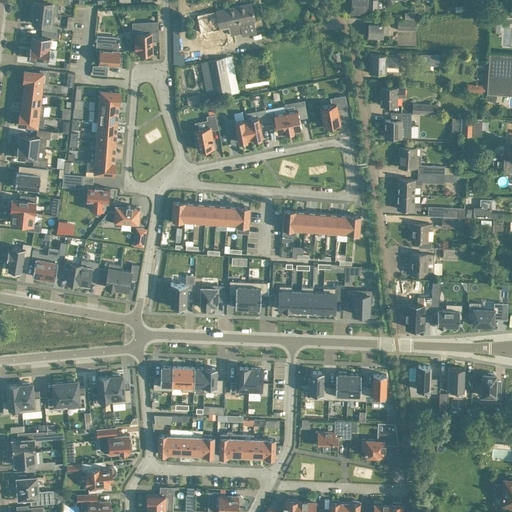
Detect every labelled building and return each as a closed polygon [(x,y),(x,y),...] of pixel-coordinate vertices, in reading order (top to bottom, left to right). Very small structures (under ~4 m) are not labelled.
[(37,0),(34,0),(33,11),(53,13),(54,3),(61,4),(61,0),(46,0),(46,1),(37,0)] [(377,0),(349,0),(349,2),(350,4),(352,4),(351,13),(365,13),(366,9),(377,9),(377,0)] [(485,0),(475,0),(476,9),(486,9),(485,0)] [(257,32),(255,24),(256,24),(251,2),(216,10),(222,36),(242,32),(243,35),(257,32)] [(216,10),(191,16),(193,25),(194,29),(195,33),(201,32),(203,41),(222,36),(216,10)] [(33,11),(32,22),(45,24),(45,30),(60,31),(60,25),(52,24),(53,13),(33,11)] [(404,12),(404,19),(414,19),(414,11),(408,11),(408,12),(404,12)] [(174,19),(176,63),(186,62),(186,52),(181,52),(179,19),(174,19)] [(398,19),(397,29),(415,30),(415,20),(398,19)] [(135,29),(130,29),(131,37),(135,37),(135,50),(140,50),(141,52),(152,52),(152,40),(159,39),(158,21),(150,21),(150,25),(144,25),(145,32),(137,32),(136,30),(135,29)] [(369,24),(368,36),(382,36),(382,33),(388,33),(388,25),(383,25),(383,24),(369,24)] [(31,34),(30,45),(50,48),(51,37),(59,38),(60,31),(45,30),(44,36),(31,34)] [(118,43),(118,35),(99,34),(99,38),(105,38),(105,43),(118,43)] [(93,65),(93,73),(107,74),(107,66),(106,66),(106,63),(121,64),(121,56),(119,56),(120,50),(112,49),(112,45),(102,44),(102,49),(100,48),(99,63),(100,63),(100,66),(93,65)] [(30,45),(29,57),(40,58),(40,64),(54,66),(55,59),(49,58),(50,48),(30,45)] [(487,85),(487,93),(511,94),(511,54),(489,52),(489,56),(489,65),(487,83),(487,85)] [(370,54),(369,71),(385,72),(385,66),(399,67),(399,62),(399,55),(386,55),(386,54),(370,54)] [(430,54),(430,65),(439,65),(440,55),(430,54)] [(224,57),(208,60),(215,96),(231,93),(224,57)] [(43,71),(24,69),(23,80),(42,83),(43,71)] [(68,71),(66,85),(73,86),(75,72),(68,71)] [(42,83),(23,80),(23,81),(25,81),(24,91),(41,93),(42,83)] [(467,84),(466,91),(487,93),(487,85),(484,85),(467,84)] [(381,86),(381,104),(397,104),(397,96),(404,96),(404,87),(397,87),(397,86),(381,86)] [(100,89),(100,100),(118,101),(119,102),(120,91),(100,89)] [(40,104),(41,93),(24,91),(22,102),(40,104)] [(201,93),(189,95),(190,103),(202,101),(201,93)] [(331,104),(319,106),(323,126),(340,123),(338,109),(348,107),(345,94),(330,97),(331,104)] [(489,94),(487,101),(495,103),(497,96),(489,94)] [(95,100),(94,109),(118,112),(118,101),(100,100),(95,100)] [(40,104),(22,102),(21,112),(19,112),(19,113),(43,115),(44,105),(40,104)] [(413,103),(412,112),(432,113),(432,112),(438,112),(438,105),(433,105),(413,103)] [(297,110),(286,112),(290,132),(290,131),(294,130),(301,128),(299,117),(307,116),(305,105),(297,106),(297,110)] [(99,110),(94,110),(93,120),(117,122),(118,112),(99,110)] [(274,111),(265,112),(268,123),(275,122),(277,133),(285,132),(289,132),(290,132),(286,112),(274,114),(274,111)] [(249,119),(246,119),(250,138),(252,138),(253,139),(254,138),(256,140),(260,139),(261,137),(262,137),(260,125),(268,123),(265,112),(258,114),(258,116),(249,118),(249,119)] [(38,115),(19,113),(18,124),(37,126),(38,115)] [(215,113),(206,115),(208,126),(195,128),(199,149),(214,146),(211,130),(218,128),(215,113)] [(462,116),(461,133),(472,134),(473,117),(462,116)] [(250,138),(246,119),(244,120),(243,119),(234,121),(234,118),(226,120),(228,131),(236,130),(238,141),(248,139),(250,138)] [(411,119),(385,119),(385,136),(411,136),(411,119)] [(117,122),(98,120),(97,131),(116,132),(117,122)] [(17,144),(45,148),(46,137),(50,138),(51,130),(37,129),(36,135),(20,133),(19,144),(17,144)] [(116,132),(97,131),(97,141),(115,142),(116,132)] [(115,142),(97,141),(96,151),(115,152),(115,142)] [(17,144),(16,156),(33,158),(33,164),(47,166),(47,158),(44,158),(45,148),(17,144)] [(400,146),(399,166),(419,167),(419,172),(431,172),(444,172),(455,173),(455,169),(454,169),(448,169),(448,165),(420,164),(419,164),(419,161),(415,161),(416,147),(400,146)] [(115,152),(96,151),(95,161),(115,163),(115,162),(114,162),(115,152)] [(511,158),(503,158),(503,173),(511,173),(511,158)] [(115,163),(95,161),(94,172),(114,173),(115,163)] [(14,178),(13,184),(15,185),(15,186),(39,189),(40,181),(46,182),(47,169),(29,166),(29,173),(17,171),(16,178),(14,178)] [(431,172),(431,181),(445,182),(445,180),(456,181),(456,179),(456,173),(455,173),(444,172),(431,172)] [(83,174),(63,173),(63,177),(63,179),(62,185),(82,187),(83,174)] [(398,193),(417,194),(417,185),(422,186),(422,178),(417,178),(417,179),(398,178),(398,193)] [(98,210),(104,210),(104,209),(105,209),(106,203),(104,202),(104,201),(108,201),(109,187),(103,187),(103,186),(100,186),(100,187),(97,186),(97,185),(94,185),(94,186),(87,186),(86,199),(90,200),(90,209),(95,210),(95,211),(98,211),(98,210)] [(40,195),(25,193),(25,199),(13,198),(11,210),(30,212),(32,201),(40,202),(40,195)] [(398,193),(397,208),(416,209),(416,210),(421,210),(421,203),(416,203),(417,194),(398,193)] [(52,204),(51,214),(58,215),(59,204),(60,197),(53,196),(52,204)] [(466,212),(466,216),(473,216),(491,217),(499,217),(499,213),(491,212),(491,207),(491,199),(480,199),(480,206),(473,206),(473,212),(471,212),(466,212)] [(185,202),(173,201),(172,219),(183,220),(185,202)] [(196,202),(185,202),(183,220),(194,221),(196,202)] [(205,222),(206,203),(196,202),(194,221),(205,222)] [(217,204),(206,203),(205,222),(216,222),(217,204)] [(110,209),(102,219),(114,220),(114,223),(137,225),(139,207),(132,206),(132,204),(127,204),(126,204),(126,205),(126,206),(126,207),(115,206),(115,210),(110,209)] [(228,205),(217,204),(216,222),(226,223),(228,205)] [(239,206),(228,205),(226,223),(237,224),(239,206)] [(250,207),(239,206),(237,224),(249,225),(250,207)] [(428,215),(443,216),(464,217),(465,210),(444,209),(444,207),(429,206),(428,215)] [(282,233),(293,234),(294,229),(295,210),(284,209),(282,233)] [(30,212),(11,210),(10,221),(22,223),(21,229),(36,231),(37,224),(29,224),(30,212)] [(306,211),(295,210),(294,229),(305,229),(306,211)] [(317,212),(306,211),(305,229),(315,230),(317,212)] [(326,231),(328,213),(317,212),(315,230),(326,231)] [(338,214),(328,213),(326,231),(337,232),(338,214)] [(349,214),(338,214),(337,232),(348,233),(349,214)] [(349,214),(348,233),(359,234),(360,215),(349,214)] [(464,219),(464,217),(443,216),(443,218),(442,218),(441,226),(461,227),(461,219),(464,219)] [(432,224),(421,223),(411,223),(410,226),(413,227),(412,240),(419,240),(418,246),(431,247),(431,241),(428,240),(428,230),(432,230),(432,224)] [(137,227),(134,244),(143,246),(146,228),(137,227)] [(61,241),(59,253),(65,254),(67,242),(61,241)] [(8,249),(6,259),(9,260),(8,269),(21,271),(23,257),(29,258),(31,244),(23,242),(22,247),(12,245),(11,249),(8,249)] [(33,248),(30,262),(34,263),(32,275),(44,277),(48,253),(44,253),(40,252),(40,249),(33,248)] [(443,248),(443,257),(460,257),(460,255),(466,256),(466,249),(460,248),(451,248),(443,248)] [(410,272),(420,273),(426,273),(433,273),(434,253),(427,253),(411,252),(410,272)] [(48,253),(44,277),(55,279),(59,255),(48,253)] [(64,260),(62,272),(68,273),(66,281),(78,283),(82,259),(81,258),(81,263),(64,260)] [(82,259),(78,283),(78,282),(79,282),(79,284),(83,285),(84,283),(89,284),(90,277),(96,278),(99,262),(82,259)] [(116,288),(120,269),(121,264),(105,261),(104,267),(108,268),(105,286),(116,288)] [(131,270),(120,269),(116,288),(128,290),(130,278),(136,279),(139,264),(132,263),(131,270)] [(345,265),(345,281),(351,281),(352,273),(360,273),(360,265),(345,265)] [(168,286),(168,295),(171,295),(170,305),(186,306),(186,288),(194,288),(194,274),(186,274),(186,282),(171,281),(171,286),(168,286)] [(229,280),(229,293),(235,293),(235,307),(247,307),(248,281),(229,280)] [(422,280),(421,289),(432,290),(432,280),(422,280)] [(248,281),(247,307),(250,307),(250,308),(257,309),(257,307),(260,308),(260,294),(267,294),(267,281),(248,281)] [(202,283),(201,304),(202,304),(202,307),(210,307),(210,304),(217,305),(217,297),(223,297),(224,284),(202,283)] [(323,292),(323,311),(334,311),(335,298),(344,298),(344,283),(336,283),(335,287),(324,287),(323,287),(323,291),(323,292)] [(279,285),(278,308),(283,308),(283,309),(290,310),(291,310),(291,309),(290,309),(291,290),(292,290),(292,285),(291,285),(279,285)] [(302,291),(301,309),(311,310),(312,310),(313,286),(301,286),(301,291),(302,291)] [(313,286),(312,310),(323,311),(323,292),(323,291),(313,291),(313,286)] [(347,289),(346,301),(353,301),(353,313),(369,313),(369,301),(372,301),(372,290),(347,289)] [(291,290),(290,309),(291,309),(301,309),(302,291),(301,291),(292,290),(291,290)] [(405,310),(405,318),(406,318),(406,326),(423,327),(423,318),(424,318),(425,311),(431,311),(432,296),(417,295),(417,302),(407,302),(407,310),(405,310)] [(469,302),(469,316),(473,316),(473,324),(485,324),(485,326),(491,327),(491,325),(493,325),(494,318),(502,318),(502,302),(494,302),(494,308),(480,307),(480,302),(469,302)] [(437,308),(436,324),(438,324),(438,325),(446,326),(446,325),(459,325),(459,317),(461,317),(461,304),(446,303),(446,309),(437,308)] [(418,364),(417,388),(429,389),(428,392),(437,392),(437,377),(430,377),(430,365),(418,364)] [(154,376),(153,389),(172,389),(173,365),(161,365),(160,376),(154,376)] [(173,365),(172,389),(172,387),(175,387),(182,387),(182,390),(183,366),(173,365)] [(183,366),(182,390),(193,390),(194,366),(183,366)] [(194,366),(193,390),(194,390),(194,385),(204,386),(203,391),(204,391),(205,366),(204,366),(204,367),(194,366)] [(205,366),(204,391),(222,391),(223,379),(216,378),(217,367),(205,366)] [(230,380),(230,393),(237,393),(237,391),(249,391),(250,367),(237,366),(237,380),(230,380)] [(250,367),(249,391),(260,391),(260,394),(268,394),(268,381),(262,381),(262,368),(250,367)] [(454,367),(453,390),(467,390),(468,367),(454,367)] [(309,378),(308,385),(310,385),(309,397),(329,398),(329,385),(323,385),(323,371),(310,371),(310,378),(309,378)] [(329,385),(329,398),(347,399),(348,373),(346,373),(346,371),(339,371),(339,372),(336,372),(335,386),(329,385)] [(482,374),(482,394),(494,395),(494,400),(500,400),(501,389),(495,389),(495,374),(494,374),(494,372),(488,372),(487,374),(482,374)] [(112,375),(110,376),(113,402),(131,401),(130,388),(124,388),(123,382),(122,374),(120,375),(120,373),(112,374),(112,375)] [(348,373),(347,399),(366,400),(366,387),(360,387),(361,373),(348,373)] [(366,387),(366,400),(385,400),(386,388),(387,389),(387,381),(386,381),(386,374),(373,373),(373,387),(366,387)] [(93,392),(92,392),(94,405),(101,404),(101,402),(112,401),(112,402),(113,402),(110,376),(109,376),(109,375),(97,376),(98,385),(99,391),(93,392)] [(67,381),(65,381),(67,407),(86,406),(85,393),(79,393),(78,387),(77,380),(75,380),(75,379),(67,380),(67,381)] [(48,396),(47,396),(48,409),(67,407),(65,381),(52,382),(53,389),(54,396),(48,396)] [(22,384),(20,384),(22,411),(23,411),(41,409),(40,396),(39,396),(33,397),(33,390),(32,383),(30,383),(30,382),(22,382),(22,384)] [(3,400),(2,400),(3,413),(22,411),(20,384),(19,384),(19,383),(7,384),(8,393),(8,400),(3,400)] [(439,392),(439,408),(448,408),(448,392),(439,392)] [(211,406),(211,413),(218,413),(224,414),(224,398),(216,398),(216,406),(211,406)] [(171,415),(154,414),(155,422),(171,423),(171,420),(171,415)] [(328,446),(328,448),(337,449),(338,437),(350,437),(351,420),(335,420),(334,431),(316,430),(316,440),(317,440),(317,444),(322,444),(322,446),(328,446)] [(368,458),(376,458),(377,456),(379,456),(379,452),(383,452),(383,448),(384,448),(384,444),(398,444),(395,422),(387,422),(383,422),(383,431),(377,431),(377,439),(361,438),(361,449),(365,449),(364,451),(365,451),(365,456),(368,455),(368,458)] [(116,426),(97,428),(98,436),(99,436),(99,443),(109,442),(110,452),(120,451),(120,452),(128,452),(128,451),(130,450),(130,449),(132,449),(131,442),(129,442),(128,434),(117,435),(116,426)] [(28,438),(12,438),(13,452),(35,451),(34,439),(64,437),(63,429),(28,431),(28,438)] [(219,455),(231,456),(231,455),(230,455),(231,433),(232,433),(232,431),(227,431),(227,433),(220,433),(219,455)] [(493,431),(492,440),(503,441),(504,432),(493,431)] [(230,455),(231,455),(241,455),(242,433),(232,433),(231,433),(230,455)] [(253,434),(242,433),(241,455),(252,456),(253,437),(253,438),(253,434)] [(169,452),(170,434),(159,434),(158,453),(170,453),(170,452),(169,452)] [(180,453),(181,435),(170,434),(169,452),(170,452),(180,453)] [(213,455),(214,434),(202,434),(202,436),(203,436),(202,454),(201,454),(201,455),(213,455)] [(181,435),(180,453),(191,453),(192,435),(181,435)] [(202,436),(192,435),(191,453),(202,454),(203,436),(202,436)] [(263,456),(264,438),(253,438),(252,456),(263,456)] [(275,438),(264,438),(263,456),(263,457),(274,457),(275,438)] [(71,442),(65,442),(66,455),(73,454),(71,442)] [(35,451),(13,452),(13,459),(14,459),(15,465),(36,463),(35,451)] [(55,460),(39,461),(39,469),(55,468),(55,460)] [(89,483),(90,491),(102,490),(101,486),(110,485),(110,479),(113,479),(112,475),(114,475),(115,474),(116,473),(117,471),(117,469),(116,468),(116,467),(115,466),(113,465),(112,465),(106,466),(106,467),(100,467),(100,466),(94,467),(93,461),(81,462),(82,475),(86,474),(87,484),(89,483)] [(31,504),(53,502),(53,490),(38,491),(37,475),(27,476),(27,474),(18,475),(18,477),(17,477),(17,484),(16,485),(17,491),(18,491),(18,498),(30,497),(31,504)] [(494,483),(493,497),(501,498),(500,504),(502,504),(502,505),(511,505),(511,503),(511,502),(511,476),(508,476),(508,479),(504,478),(504,479),(502,479),(501,483),(494,483)] [(145,495),(145,502),(147,502),(146,503),(147,503),(147,509),(165,509),(173,510),(173,495),(174,486),(160,486),(160,494),(147,493),(147,495),(145,495)] [(210,491),(209,505),(218,505),(218,511),(219,511),(225,511),(224,511),(233,511),(238,511),(238,503),(240,503),(242,502),(243,500),(243,498),(242,496),(240,495),(226,494),(227,489),(221,489),(221,491),(210,491)] [(110,507),(110,499),(97,500),(97,493),(77,493),(77,500),(81,500),(81,506),(88,506),(88,511),(111,511),(112,507),(110,507)] [(309,500),(301,499),(300,511),(315,511),(316,498),(309,498),(309,500)] [(277,511),(300,511),(301,500),(298,500),(298,499),(286,499),(286,505),(284,505),(283,511),(277,511)] [(344,511),(345,502),(345,501),(340,501),(338,501),(338,499),(331,499),(331,500),(330,500),(329,511),(344,511)] [(344,511),(359,511),(360,502),(358,501),(358,500),(352,500),(352,501),(350,501),(350,502),(345,502),(344,511)] [(388,511),(389,503),(387,503),(383,502),(383,503),(381,503),(381,501),(374,500),(373,511),(388,511)] [(388,511),(402,511),(403,504),(402,504),(402,503),(401,503),(401,502),(393,501),(393,503),(390,503),(389,503),(388,511)]
